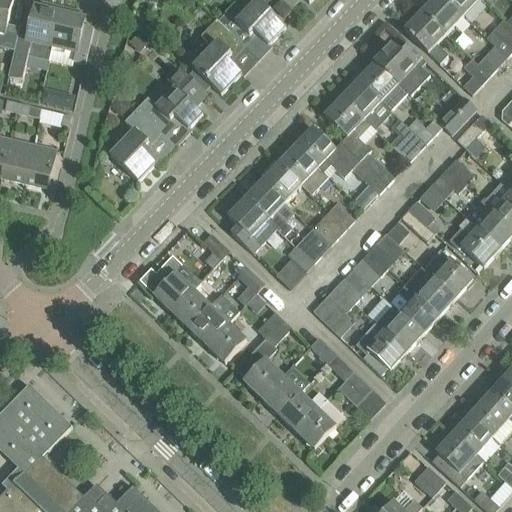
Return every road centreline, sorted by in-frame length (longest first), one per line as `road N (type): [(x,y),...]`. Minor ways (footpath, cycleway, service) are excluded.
road 1 (tertiary): [(48,327),(364,0)]
road 2 (residential): [(329,511),(511,312)]
road 3 (unclassified): [(231,511),(48,327)]
